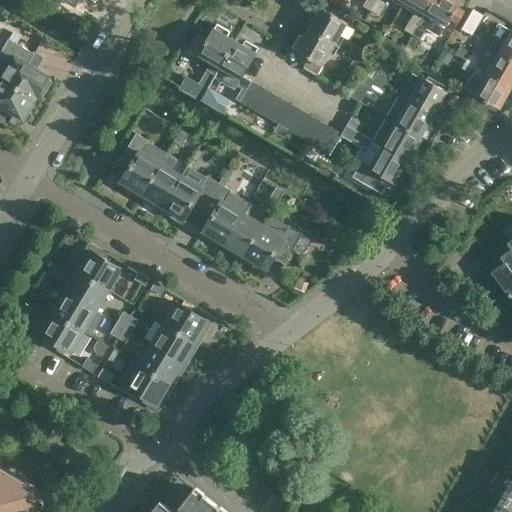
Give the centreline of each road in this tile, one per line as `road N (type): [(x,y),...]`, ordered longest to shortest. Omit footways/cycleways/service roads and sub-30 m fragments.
road 1 (residential): [(290,334),(26,178)]
road 2 (residential): [(389,255),(511,135)]
road 3 (residential): [(172,444),(194,408),(290,334)]
road 4 (residential): [(511,346),(429,296),(389,255)]
road 5 (residential): [(148,449),(28,368)]
road 6 (residential): [(290,334),(389,255)]
road 7 (residential): [(92,75),(26,178)]
